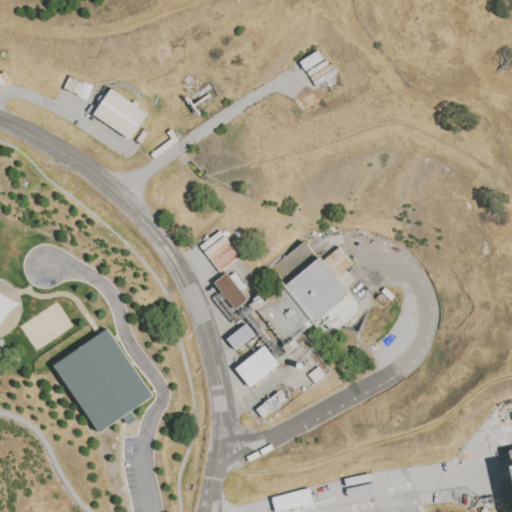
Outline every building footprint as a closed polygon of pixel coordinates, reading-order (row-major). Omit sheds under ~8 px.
[(299,63),(316,51),(322,60),(306,72),(299,63)] [(322,67),(328,63),(332,70),(326,73),(322,67)] [(316,74),(321,81),(317,84),(313,77),(316,74)] [(64,92),(70,78),(79,82),(73,96),(64,92)] [(78,98),(84,85),(93,89),(87,103),(78,98)] [(130,141),(93,116),(97,110),(93,107),(100,96),(105,99),(111,89),(132,104),(134,101),(140,105),(138,107),(148,114),(130,141)] [(136,142),(144,129),(149,132),(140,145),(136,142)] [(154,148),(164,140),(167,144),(158,152),(154,148)] [(199,247),(220,231),(224,237),(225,236),(241,258),(223,271),(221,268),(218,271),(199,247)] [(254,312),(250,306),(260,299),(263,303),(288,284),(274,266),(305,242),(318,259),(321,258),(323,260),(339,248),(352,265),(337,277),(358,306),(355,317),(339,330),(325,333),(317,323),(294,341),(297,346),(287,354),(283,348),(284,347),(256,311),(254,312)] [(218,298),(210,289),(215,285),(213,284),(226,274),(229,277),(234,273),(248,290),(243,294),(248,300),(235,310),(223,295),(218,298)] [(392,302),(384,293),(387,290),(396,298),(392,302)] [(385,309),(376,301),(383,294),(392,303),(385,309)] [(235,351),(227,340),(246,325),(254,336),(235,351)] [(107,329),(153,397),(131,412),(137,420),(128,426),(122,418),(98,434),(52,366),(107,329)] [(249,389),(234,370),(264,346),(279,365),(249,389)] [(305,376),(301,372),(313,362),(317,366),(305,376)] [(314,383),(308,376),(318,367),(325,375),(314,383)] [(263,419),(256,410),(280,392),(287,401),(263,419)] [(488,423),(493,427),(484,437),(480,433),(488,423)] [(277,511),(312,503),(308,488),(271,498),(274,511),(277,511)]
